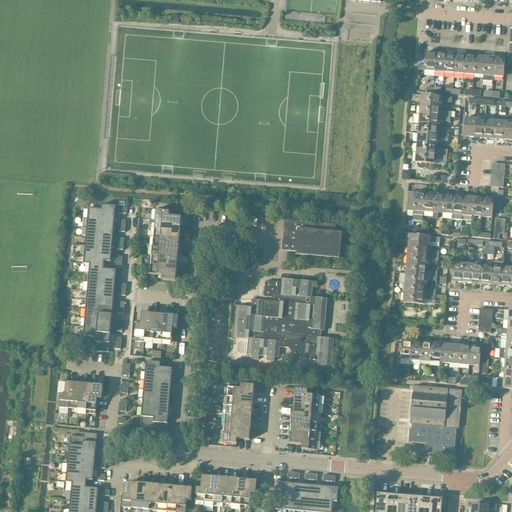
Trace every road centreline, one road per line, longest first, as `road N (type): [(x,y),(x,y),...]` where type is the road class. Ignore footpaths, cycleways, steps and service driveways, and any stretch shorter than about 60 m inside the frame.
road 1 (residential): [(459,476),(269,458)]
road 2 (residential): [(120,465),(111,452),(129,296)]
road 3 (residential): [(347,6),(511,18)]
road 4 (residential): [(193,452),(178,437),(188,301)]
road 5 (residential): [(188,301),(193,229),(271,235)]
